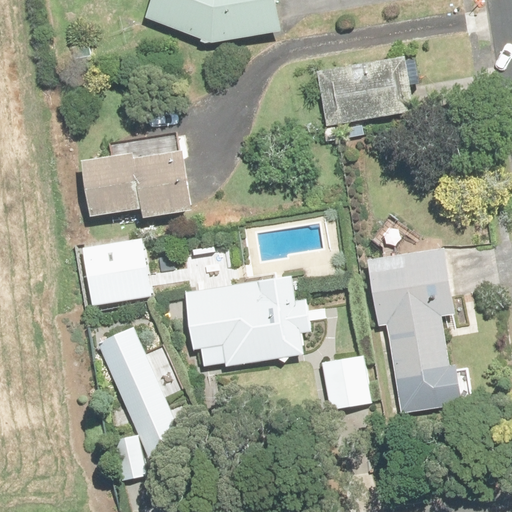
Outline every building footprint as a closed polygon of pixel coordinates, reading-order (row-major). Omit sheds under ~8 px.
[(152,0),(146,20),(204,40),(206,47),(288,23),(280,0),(152,0)] [(385,89),(283,93),(285,154),(387,150),(385,89)] [(88,219),(144,214),(145,222),(196,218),(194,199),(193,199),(188,148),(83,157),(88,219)] [(151,239),(82,249),(90,310),(159,301),(151,239)] [(347,353),(358,351),(368,444),(431,437),(421,344),(441,341),(432,268),(338,279),(347,353)] [(296,282),(183,288),(188,373),(300,367),(296,282)] [(145,486),(144,465),(145,467),(188,449),(137,330),(95,348),(132,435),(114,436),(116,487),(145,486)] [(339,377),(290,381),(294,437),(344,434),(339,377)]
